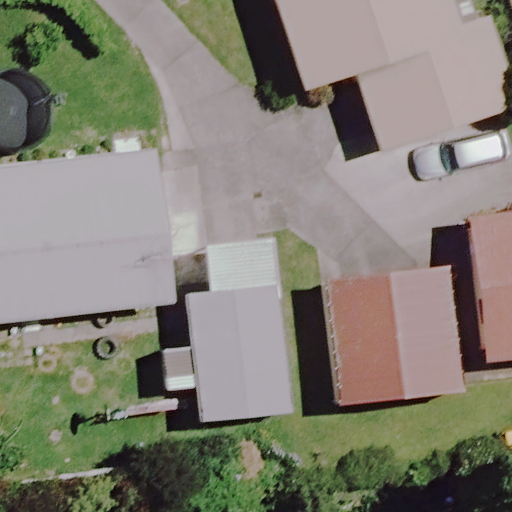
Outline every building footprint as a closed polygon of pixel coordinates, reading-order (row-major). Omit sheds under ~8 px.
[(260,0),(295,99),(344,82),(371,160),(508,113),(477,22),(454,30),(443,0),(260,0)] [(0,330),(160,317),(147,165),(0,177),(0,330)] [(511,221),(457,228),(477,373),(511,368),(511,221)] [(269,247),(199,252),(202,306),(183,307),(191,429),(282,423),(269,247)] [(452,399),(449,377),(436,274),(316,290),(333,415),(452,399)]
